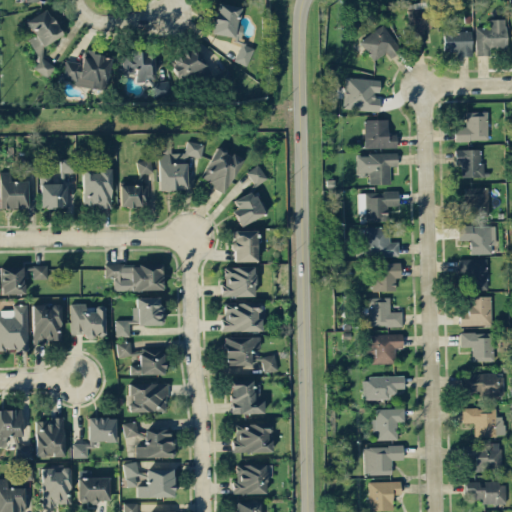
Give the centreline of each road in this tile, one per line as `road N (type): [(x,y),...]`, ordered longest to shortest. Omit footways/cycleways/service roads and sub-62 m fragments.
road 1 (tertiary): [(306,511),(306,0)]
road 2 (residential): [(439,511),(427,88)]
road 3 (residential): [(190,236),(205,511)]
road 4 (residential): [(0,239),(190,236)]
